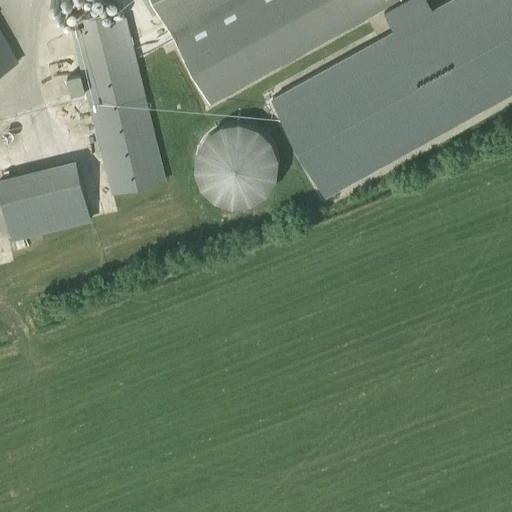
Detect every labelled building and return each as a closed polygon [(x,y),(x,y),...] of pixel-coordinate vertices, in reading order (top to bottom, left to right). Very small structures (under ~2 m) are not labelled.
[(155,0),(211,99),(385,0),(155,0)] [(511,0),(439,0),(271,95),(325,191),(511,85),(511,0)] [(110,195),(165,181),(125,16),(70,30),(110,195)] [(0,71),(17,61),(0,31),(0,71)] [(194,158),(194,165),(195,172),(197,179),(201,186),(205,192),(210,197),(217,201),(223,203),(230,205),(238,206),(245,205),(252,203),(259,199),(264,195),(270,190),(274,184),(277,177),(278,170),(279,163),(278,156),(277,149),(274,142),(270,136),(265,131),(259,127),(253,124),(246,122),(239,121),(232,121),(225,122),(218,125),(212,128),(207,133),(202,138),(198,144),(196,151),(194,158)] [(93,218),(79,160),(0,178),(0,182),(13,237),(93,218)]
